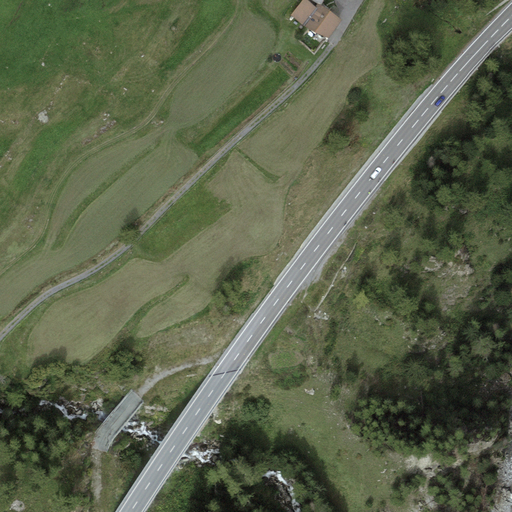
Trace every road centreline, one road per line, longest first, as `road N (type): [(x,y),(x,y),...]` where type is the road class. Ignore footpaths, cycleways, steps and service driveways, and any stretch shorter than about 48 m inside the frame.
road 1 (primary): [(511,15),(301,267),(131,511)]
road 2 (track): [(0,335),(130,241),(332,43)]
road 3 (track): [(0,273),(35,242),(62,178),(149,117),(232,22),(237,0)]
